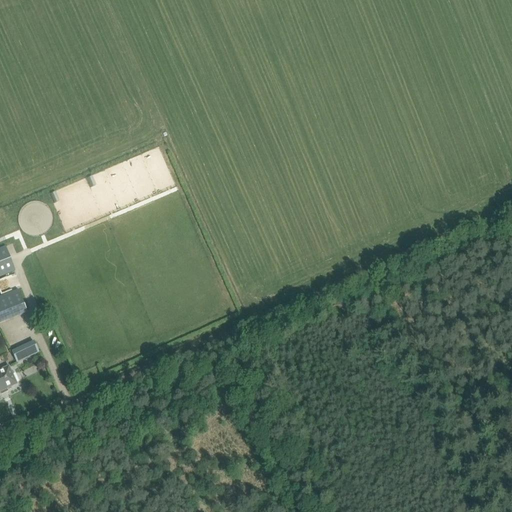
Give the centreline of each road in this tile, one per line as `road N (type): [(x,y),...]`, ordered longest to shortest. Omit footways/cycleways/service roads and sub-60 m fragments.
road 1 (track): [(4,445),(511,208)]
road 2 (track): [(227,347),(294,511)]
